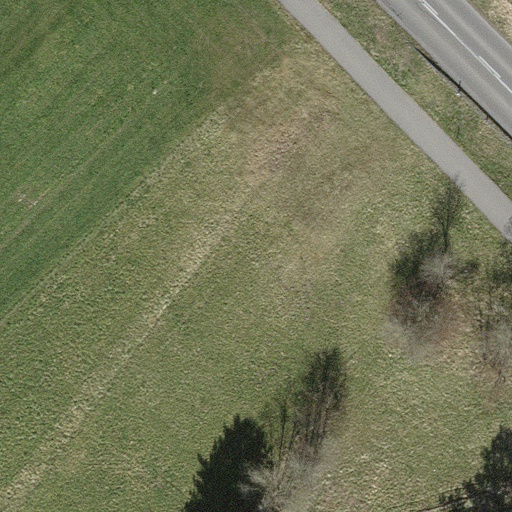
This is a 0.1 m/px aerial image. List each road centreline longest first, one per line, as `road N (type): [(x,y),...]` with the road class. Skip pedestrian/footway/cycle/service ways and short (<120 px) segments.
road 1 (track): [(511,224),(296,0)]
road 2 (secondary): [(422,0),(511,89)]
